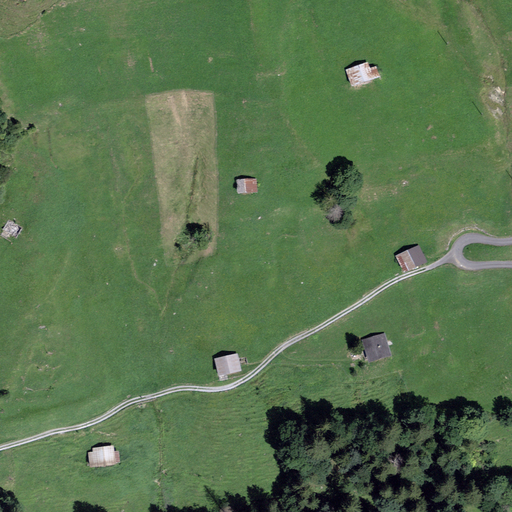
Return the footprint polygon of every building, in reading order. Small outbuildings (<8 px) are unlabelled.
[(351,85),(378,76),(375,68),(368,71),(366,66),(347,72),(351,85)] [(256,180),(238,181),(239,192),(256,192),(256,180)] [(22,228),(9,219),(3,230),(4,230),(1,235),(6,239),(9,234),(16,238),(22,228)] [(417,249),(399,257),(405,270),(424,262),(417,249)] [(366,342),(371,359),(387,354),(382,337),(366,342)] [(236,356),(216,361),(219,374),(239,370),(236,356)] [(91,465),(118,462),(117,457),(112,457),(111,448),(96,450),(96,453),(90,454),(91,465)]
